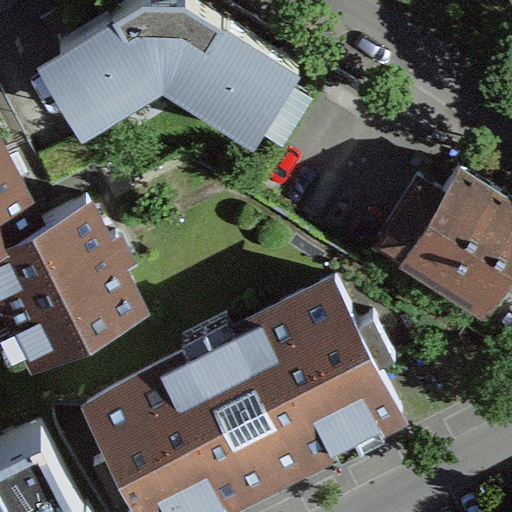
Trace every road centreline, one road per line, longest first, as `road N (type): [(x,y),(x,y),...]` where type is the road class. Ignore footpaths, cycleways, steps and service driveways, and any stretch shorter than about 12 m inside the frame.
road 1 (residential): [(511,104),(339,0)]
road 2 (residential): [(511,446),(373,511)]
